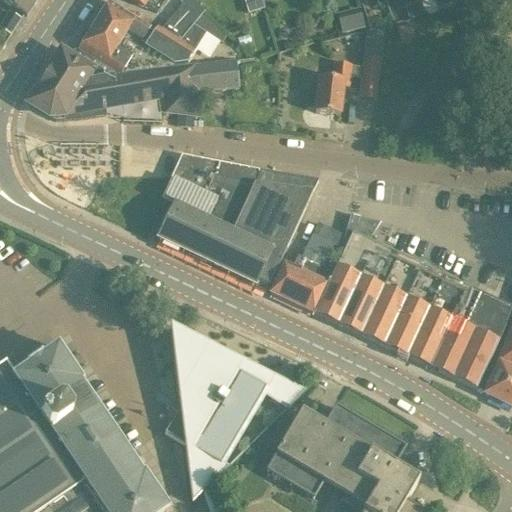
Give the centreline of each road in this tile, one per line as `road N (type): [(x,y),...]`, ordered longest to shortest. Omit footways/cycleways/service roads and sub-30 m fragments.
road 1 (secondary): [(511,460),(388,383),(22,212),(0,190)]
road 2 (residential): [(0,126),(511,184)]
